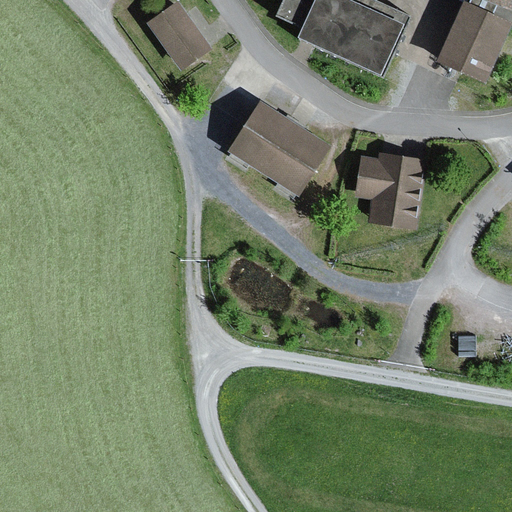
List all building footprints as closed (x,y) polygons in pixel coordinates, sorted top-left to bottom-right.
[(300,31),(296,41),(378,79),(402,28),(341,0),(286,0),(277,20),(300,31)] [(511,0),(472,0),(511,18),(511,0)] [(147,25),(182,75),(214,53),(179,3),(147,25)] [(462,6),(436,66),(485,87),(511,28),(462,6)] [(331,147),(259,102),(227,154),(299,199),(331,147)] [(427,162),(382,156),(381,163),(360,160),(354,201),(372,203),(368,226),(417,233),(427,162)]
